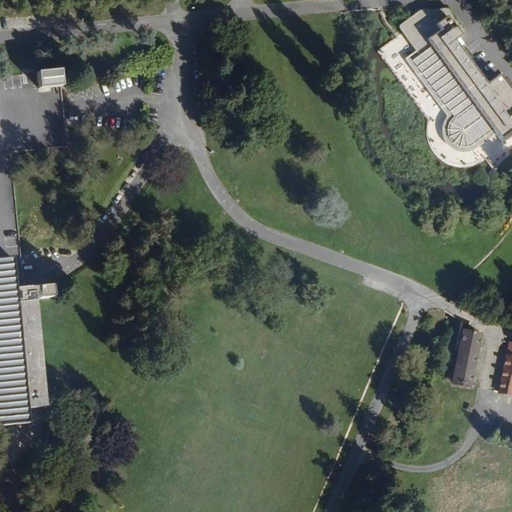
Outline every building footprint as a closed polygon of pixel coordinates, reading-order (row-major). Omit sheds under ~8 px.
[(511,96),(497,77),(486,86),(454,43),(462,35),(443,9),(418,12),(396,29),(413,54),(402,62),(445,119),(441,123),(440,129),(441,137),(443,144),(446,149),(451,152),(457,155),(466,155),(474,151),(493,139),(498,145),(511,136),(511,96)] [(59,73),(29,74),(29,90),(59,89),(59,73)] [(22,288),(19,256),(0,257),(0,425),(26,423),(25,409),(43,407),(32,293),(37,292),(37,296),(38,298),(40,299),(50,298),(51,295),(51,288),(49,286),(47,286),(22,288)] [(468,388),(479,334),(462,331),(456,360),(451,381),(451,384),(468,388)] [(511,344),(508,355),(504,354),(497,392),(511,395),(511,344)] [(451,381),(456,360),(446,358),(442,379),(451,381)]
